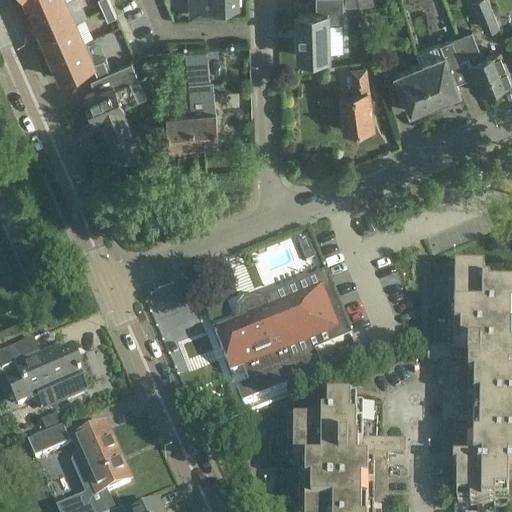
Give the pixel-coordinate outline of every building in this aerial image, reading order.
[(66,0),(26,0),(35,18),(68,3),(66,0)] [(98,0),(103,11),(111,7),(108,0),(98,0)] [(238,9),(237,0),(191,0),(192,11),(211,10),(211,14),(226,14),(226,10),(238,9)] [(299,14),(300,57),(330,56),(329,22),(343,21),(342,0),(317,0),(318,13),(299,14)] [(374,0),(357,0),(360,9),(376,5),(374,0)] [(501,28),(489,0),(479,0),(472,3),(485,35),(501,28)] [(68,3),(35,18),(44,39),(77,24),(68,3)] [(111,7),(103,11),(108,22),(116,18),(111,7)] [(77,24),(44,39),(53,59),(86,45),(77,24)] [(483,60),(472,33),(453,41),(461,63),(469,60),(476,76),(483,93),(511,80),(511,78),(501,52),(483,60)] [(461,63),(453,41),(441,46),(445,56),(421,65),(435,103),(463,92),(459,82),(454,71),(462,67),(467,79),(476,76),(469,60),(461,63)] [(86,45),(53,59),(62,80),(93,66),(98,78),(109,73),(104,61),(95,65),(86,45)] [(209,60),(188,62),(190,83),(191,91),(192,103),(193,114),(196,146),(221,144),(218,111),(214,112),(213,97),(199,98),(198,83),(211,81),(209,60)] [(96,122),(103,119),(119,156),(141,147),(124,108),(147,98),(132,63),(109,73),(98,78),(91,81),(96,93),(85,98),(96,122)] [(413,112),(435,103),(421,65),(396,74),(393,68),(382,73),(392,97),(405,92),(413,112)] [(352,70),(355,93),(342,95),(346,131),(375,127),(371,92),(367,67),(352,70)] [(184,104),(192,103),(191,91),(189,91),(183,92),(184,104)] [(171,148),(196,146),(193,114),(168,116),(171,148)] [(464,182),(440,185),(442,200),(466,197),(464,182)] [(314,260),(306,239),(298,242),(306,263),(314,260)] [(511,378),(511,372),(511,371),(511,288),(493,288),(492,284),(485,283),(486,269),(453,268),(451,352),(431,351),(431,361),(439,361),(439,385),(444,385),(443,421),(470,421),(469,461),(455,460),(454,469),(458,469),(457,508),(469,508),(469,511),(482,511),(481,511),(506,511),(507,510),(511,510),(511,378)] [(237,319),(239,324),(216,333),(233,376),(245,371),(251,385),(238,390),(244,405),(300,384),(289,353),(329,338),(336,320),(329,303),(313,296),(273,311),(271,306),(263,299),(253,298),(244,301),(238,309),(237,319)] [(18,374),(6,379),(18,406),(55,390),(61,405),(86,393),(80,379),(84,377),(71,349),(57,355),(56,354),(17,371),(18,374)] [(9,351),(0,355),(0,366),(2,371),(15,365),(9,351)] [(347,359),(329,367),(331,371),(333,378),(351,371),(365,365),(361,354),(347,359)] [(363,444),(364,404),(330,404),(329,419),(322,419),(321,424),(287,424),(287,469),(299,469),(298,511),(374,511),(375,506),(388,506),(389,477),(389,469),(387,469),(387,465),(389,465),(389,454),(404,454),(404,444),(363,444)] [(93,501),(97,511),(115,511),(107,494),(130,484),(133,483),(108,426),(71,442),(77,458),(74,459),(72,465),(86,498),(93,501)] [(69,446),(62,430),(46,437),(28,445),(35,461),(37,460),(40,467),(49,461),(46,456),(69,446)]
